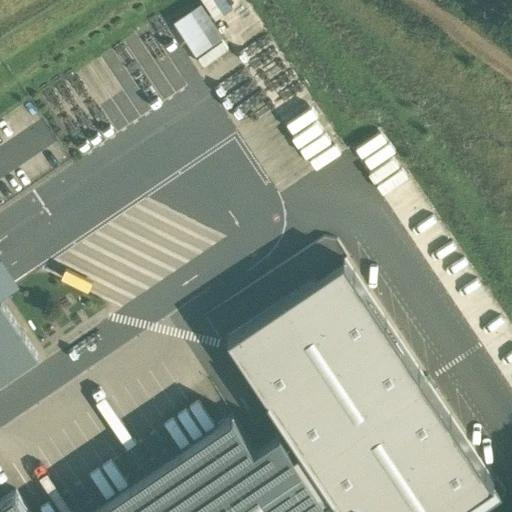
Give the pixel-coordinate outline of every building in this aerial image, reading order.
[(197,0),(210,21),(227,10),(220,0),(197,0)] [(194,3),(167,20),(195,66),(223,48),(194,3)] [(0,296),(20,283),(11,270),(0,253),(0,296)] [(294,452),(324,498),(333,492),(346,511),(449,511),(493,483),(344,260),(227,337),(301,447),(294,452)] [(0,300),(0,382),(38,357),(0,300)] [(0,511),(303,511),(324,498),(294,452),(279,430),(254,447),(232,414),(86,511),(30,511),(16,490),(0,499),(0,511)]
